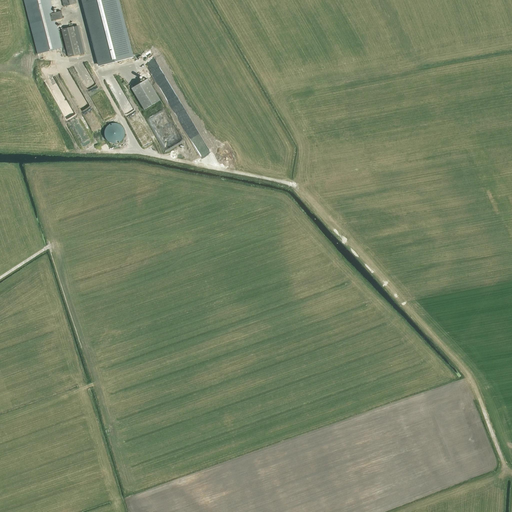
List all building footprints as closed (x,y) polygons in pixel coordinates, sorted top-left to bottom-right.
[(23,0),(37,54),(61,48),(55,21),(63,18),(61,11),(53,13),(49,0),(62,0),(64,7),(76,4),(74,0),(23,0)] [(81,0),(99,66),(133,57),(117,0),(81,0)] [(68,57),(80,54),(73,27),(61,30),(68,57)] [(144,80),(131,88),(144,110),(160,100),(147,79),(144,80)] [(108,124),(107,141),(123,142),(123,124),(108,124)]
